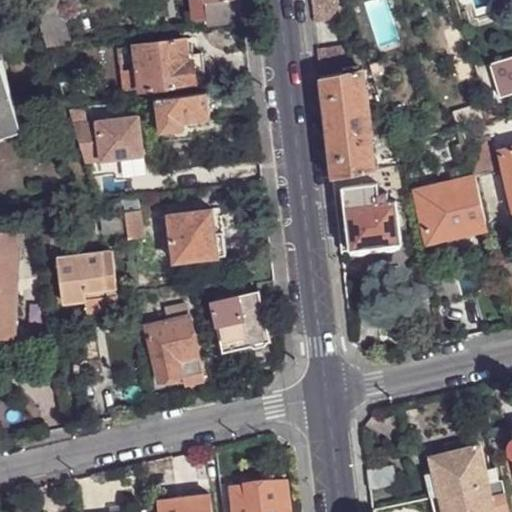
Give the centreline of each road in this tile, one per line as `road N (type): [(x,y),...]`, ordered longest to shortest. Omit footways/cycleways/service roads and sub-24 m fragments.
road 1 (residential): [(322,395),(272,0)]
road 2 (residential): [(322,395),(0,468)]
road 3 (residential): [(511,353),(322,395)]
